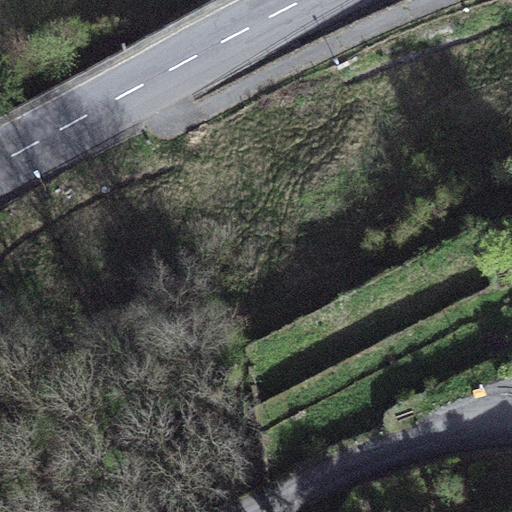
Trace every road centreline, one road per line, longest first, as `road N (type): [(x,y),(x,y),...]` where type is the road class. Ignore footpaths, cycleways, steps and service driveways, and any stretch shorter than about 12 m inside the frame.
road 1 (tertiary): [(0,164),(308,0)]
road 2 (unclassified): [(261,511),(374,459),(511,427)]
